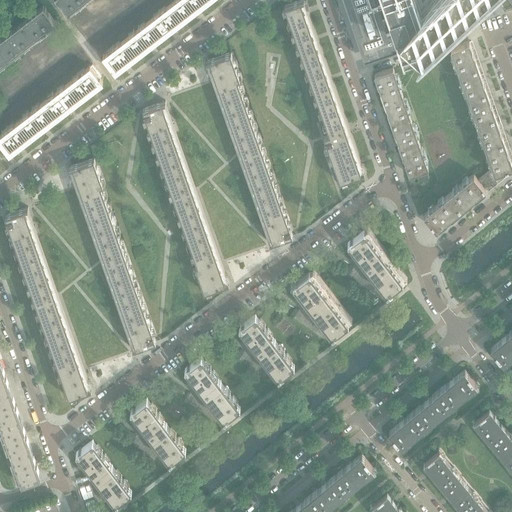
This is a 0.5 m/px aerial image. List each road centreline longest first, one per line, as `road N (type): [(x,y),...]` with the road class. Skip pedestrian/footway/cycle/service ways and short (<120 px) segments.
road 1 (residential): [(48,436),(390,185)]
road 2 (residential): [(245,0),(0,189)]
road 3 (residential): [(390,185),(327,0)]
road 4 (residential): [(356,416),(238,511)]
road 5 (residential): [(0,302),(48,436)]
road 6 (residential): [(457,332),(356,416)]
road 7 (residential): [(356,416),(434,511)]
